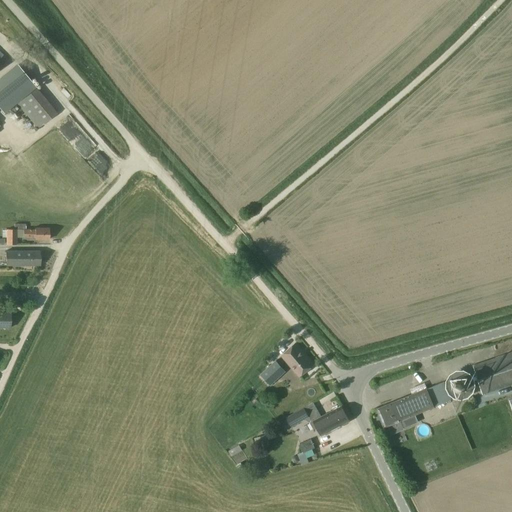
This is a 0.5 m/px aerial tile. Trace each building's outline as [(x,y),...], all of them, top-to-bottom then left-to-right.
[(17,64),(0,77),(0,108),(4,113),(17,103),(36,88),(17,64)] [(17,103),(38,129),(57,113),(36,88),(17,103)] [(6,245),(17,245),(17,229),(6,229),(6,237),(6,245)] [(34,239),(49,240),(49,229),(35,229),(35,230),(24,229),(24,238),(34,238),(34,239)] [(5,251),(5,266),(40,266),(40,251),(5,251)] [(0,327),(10,328),(11,313),(0,312),(0,327)] [(281,355),(299,376),(313,365),(295,344),(281,355)] [(483,349),(485,354),(500,350),(498,345),(483,349)] [(482,394),(484,400),(494,397),(492,391),(511,384),(511,353),(473,366),(482,394)] [(273,373),(280,366),(276,361),(261,375),(270,385),(278,378),(273,373)] [(454,398),(461,400),(468,397),(473,393),(475,386),(474,378),(469,373),(463,370),(456,370),(449,374),(445,381),(445,388),(448,394),(454,398)] [(388,426),(391,435),(404,430),(400,421),(434,407),(434,406),(450,400),(443,382),(427,389),(426,389),(377,409),(385,427),(388,426)] [(315,424),(321,436),(349,421),(341,406),(321,417),(314,402),(286,417),(291,427),(309,417),(311,420),(309,421),(312,425),(315,424)] [(300,444),(303,453),(315,448),(311,439),(300,444)] [(241,444),(229,450),(233,456),(244,450),(241,444)]
